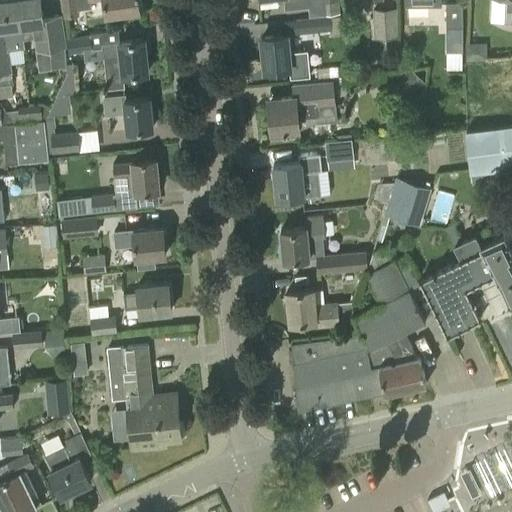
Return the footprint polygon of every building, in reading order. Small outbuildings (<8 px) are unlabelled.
[(8,43),(21,42),(16,0),(0,0),(0,85),(13,83),(8,43)] [(42,9),(41,0),(16,0),(21,42),(24,41),(24,39),(35,37),(37,51),(49,50),(51,67),(66,66),(67,66),(67,63),(65,44),(52,45),(47,9),(42,9)] [(90,1),(96,0),(102,0),(106,23),(108,23),(108,27),(120,25),(119,21),(141,18),(139,2),(140,2),(139,0),(61,0),(64,17),(79,15),(79,10),(92,8),(90,1)] [(283,0),(285,9),(312,6),(311,0),(283,0)] [(321,0),(323,15),(340,13),(338,0),(321,0)] [(511,0),(491,0),(491,20),(511,22),(511,24),(511,23),(511,0)] [(463,27),(462,2),(446,3),(446,27),(463,27)] [(398,8),(373,9),(373,39),(399,38),(398,8)] [(332,30),(330,16),(282,21),(283,35),(332,30)] [(92,50),(90,34),(66,38),(68,53),(92,50)] [(287,35),(262,37),(265,72),(290,69),(291,77),(310,75),(307,50),(289,53),(287,35)] [(119,40),(101,42),(101,43),(106,89),(123,87),(122,76),(147,73),(144,38),(119,40)] [(67,66),(66,66),(67,72),(57,93),(76,92),(74,62),(67,63),(67,66)] [(411,70),(395,86),(407,98),(423,82),(411,70)] [(271,131),(299,128),(298,118),(336,114),(333,80),(292,84),(293,96),(281,97),(281,103),(268,104),(271,131)] [(153,128),(150,96),(126,99),(125,94),(103,96),(104,115),(125,113),(127,131),(153,128)] [(44,120),(48,153),(80,150),(78,131),(55,133),(54,126),(56,126),(55,114),(62,96),(59,95),(44,121),(44,120)] [(41,104),(27,106),(28,120),(42,119),(41,104)] [(19,121),(28,120),(27,106),(18,107),(19,121)] [(0,124),(13,123),(5,111),(1,112),(0,107),(0,124)] [(48,156),(48,153),(44,120),(13,123),(0,124),(0,138),(3,139),(6,164),(48,159),(48,156)] [(511,122),(465,129),(470,171),(511,166),(511,122)] [(352,138),(325,141),(327,160),(354,157),(352,138)] [(299,162),(274,165),(277,198),(330,192),(328,169),(322,170),(320,153),(299,155),(299,162)] [(132,160),(132,161),(113,163),(116,193),(114,193),(116,209),(136,207),(135,192),(159,190),(156,158),(132,160)] [(34,173),(36,190),(49,189),(48,172),(34,173)] [(388,202),(384,213),(392,216),(419,224),(431,186),(396,176),(394,182),(388,202)] [(388,202),(394,182),(378,183),(372,202),(377,203),(378,199),(388,202)] [(443,190),(437,217),(449,220),(455,193),(443,190)] [(114,193),(114,192),(91,195),(83,196),(85,212),(93,211),(93,212),(116,209),(114,193)] [(281,229),(285,261),(310,257),(317,257),(319,271),(367,266),(366,251),(325,255),(323,238),(326,237),(323,213),(304,215),(306,226),(281,229)] [(96,234),(94,216),(62,219),(64,237),(96,234)] [(166,255),(163,227),(114,231),(116,246),(134,244),(135,258),(136,257),(137,267),(155,266),(154,256),(166,255)] [(476,234),(457,243),(476,283),(495,274),(510,303),(511,302),(511,249),(505,236),(483,247),(476,234)] [(294,351),(289,351),(290,364),(295,364),(300,410),(386,390),(386,392),(426,383),(420,355),(416,356),(403,332),(425,320),(394,260),(396,259),(388,243),(385,245),(373,251),(373,252),(366,273),(381,303),(354,317),(357,321),(351,324),(356,336),(354,337),(293,344),(294,351)] [(467,288),(476,283),(457,243),(454,245),(460,258),(421,277),(448,332),(481,316),(467,288)] [(86,254),(87,270),(109,269),(108,252),(86,254)] [(168,282),(137,285),(137,291),(123,293),(125,309),(139,307),(140,314),(171,310),(168,282)] [(287,291),(291,323),(315,320),(315,327),(339,324),(339,329),(346,328),(346,322),(350,321),(356,300),(338,302),(338,300),(316,303),(314,287),(287,291)] [(3,315),(18,314),(17,298),(2,299),(3,315)] [(115,315),(91,318),(92,334),(117,331),(115,315)] [(0,333),(13,332),(21,331),(19,317),(0,318),(0,333)] [(21,331),(13,332),(14,348),(43,346),(42,329),(31,330),(21,331)] [(64,352),(62,329),(44,331),(45,345),(53,353),(64,352)] [(181,438),(176,392),(154,394),(148,342),(107,347),(112,399),(126,397),(132,448),(166,444),(166,440),(181,438)] [(0,384),(5,384),(11,383),(7,345),(0,345),(0,384)] [(74,365),(75,374),(87,372),(86,363),(74,365)] [(68,392),(47,394),(49,413),(70,411),(68,392)] [(0,393),(0,408),(13,408),(12,393),(0,393)] [(60,495),(90,481),(79,459),(91,453),(81,431),(77,425),(64,432),(67,438),(65,439),(67,443),(44,454),(51,470),(48,472),(60,495)] [(21,438),(1,440),(2,455),(23,453),(21,438)] [(463,507),(511,485),(511,441),(454,467),(466,493),(458,496),(463,507)] [(25,511),(35,507),(29,495),(37,492),(26,470),(34,465),(28,452),(6,462),(13,474),(0,480),(0,501),(5,511),(25,511)] [(434,511),(443,508),(436,494),(427,498),(433,511),(434,511)]
